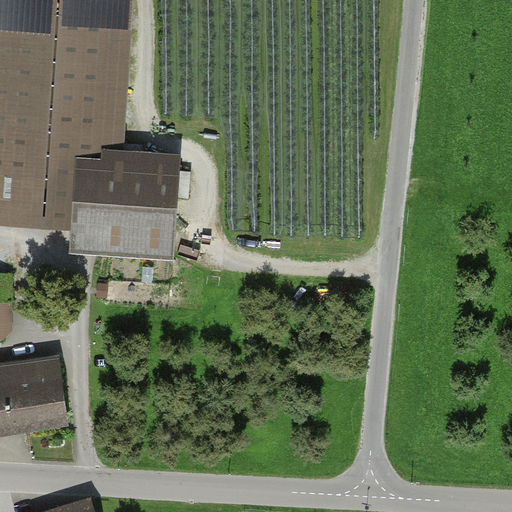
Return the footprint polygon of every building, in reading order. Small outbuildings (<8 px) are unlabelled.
[(138,0),(0,0),(0,226),(83,231),(81,258),(186,264),(192,156),(130,152),(138,0)] [(9,274),(0,274),(0,352),(7,353),(9,274)] [(68,359),(19,365),(29,434),(77,427),(68,359)] [(19,365),(0,367),(0,437),(29,434),(19,365)] [(107,511),(105,502),(65,511),(107,511)]
